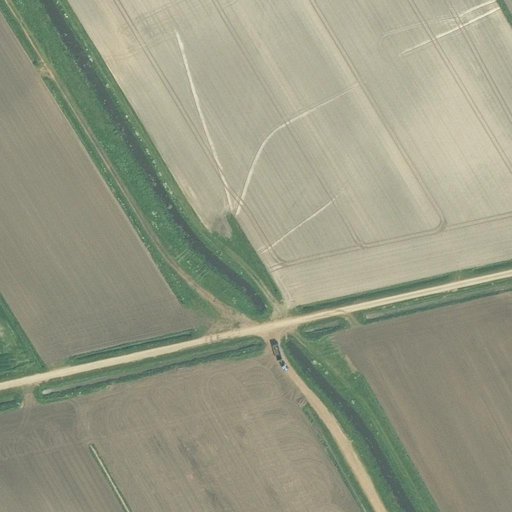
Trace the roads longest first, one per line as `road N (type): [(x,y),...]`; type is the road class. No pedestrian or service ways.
road 1 (unclassified): [(0,383),(511,271)]
road 2 (track): [(391,511),(338,418),(265,325)]
